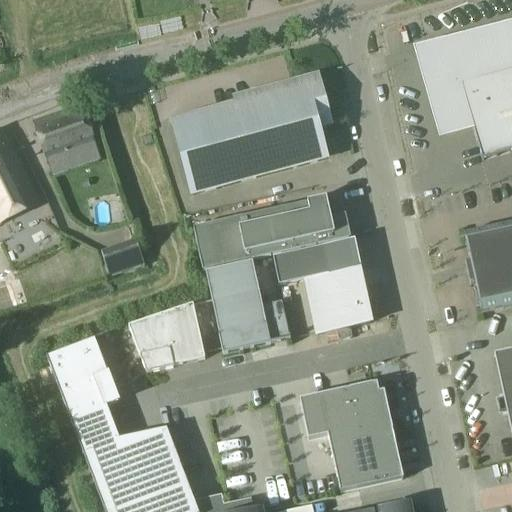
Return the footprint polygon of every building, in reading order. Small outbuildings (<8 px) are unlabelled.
[(460,45),(423,56),(428,72),(426,72),(429,84),(440,81),(451,122),(469,117),(482,162),(511,152),(511,41),(463,55),(460,45)] [(324,121),(316,87),(171,125),(189,196),(325,159),(315,124),(324,121)] [(32,122),(48,166),(96,149),(81,105),(32,122)] [(0,222),(38,204),(3,132),(0,133),(0,222)] [(478,168),(482,180),(504,173),(500,160),(478,168)] [(104,197),(88,197),(88,221),(104,221),(104,197)] [(325,201),(192,230),(202,273),(350,241),(345,217),(329,220),(325,201)] [(470,266),(465,267),(469,288),(475,287),(481,315),(511,308),(511,226),(464,237),(470,266)] [(100,282),(135,269),(129,253),(94,266),(100,282)] [(252,264),(205,274),(219,336),(218,336),(223,356),(270,346),(266,326),(252,264)] [(317,336),(369,325),(357,271),(305,282),(317,336)] [(146,374),(173,368),(173,367),(175,366),(175,367),(204,360),(193,307),(127,328),(138,355),(139,357),(146,374)] [(105,407),(116,403),(93,341),(45,359),(102,511),(195,511),(165,431),(118,441),(105,407)] [(511,353),(493,357),(501,398),(498,398),(502,418),(506,417),(511,446),(511,353)] [(371,386),(316,398),(316,399),(318,399),(338,495),(401,482),(383,394),(378,395),(376,385),(371,387),(371,386)]
